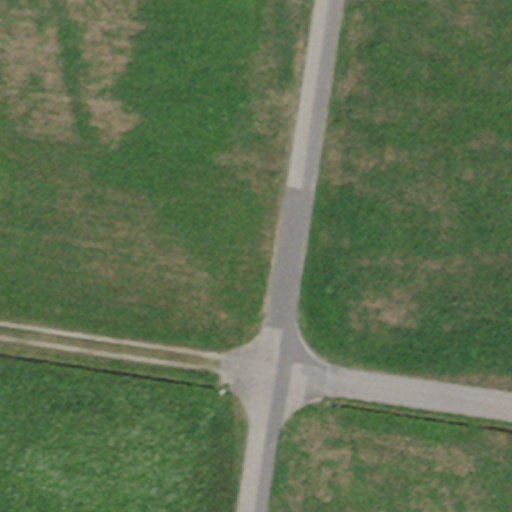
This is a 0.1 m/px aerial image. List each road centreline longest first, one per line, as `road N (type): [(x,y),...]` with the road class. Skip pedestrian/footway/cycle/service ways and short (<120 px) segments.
road 1 (track): [(322,0),(245,511)]
road 2 (track): [(0,335),(265,376)]
road 3 (track): [(511,413),(265,376)]
